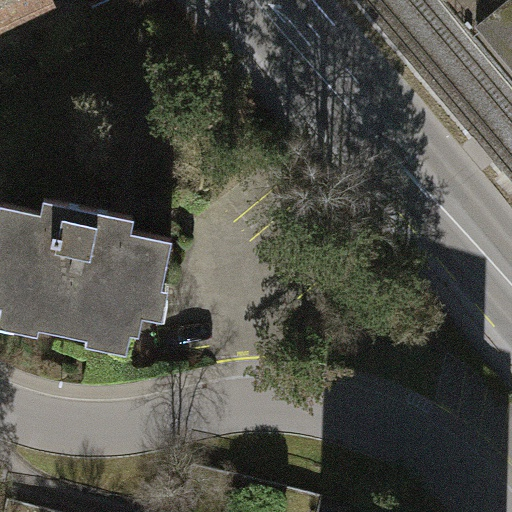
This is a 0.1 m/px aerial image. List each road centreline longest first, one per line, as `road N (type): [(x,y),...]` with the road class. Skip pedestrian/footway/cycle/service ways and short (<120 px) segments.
road 1 (residential): [(505,511),(481,479),(433,440),(337,404),(239,404),(122,427),(47,425),(0,405)]
road 2 (secondary): [(263,0),(511,286)]
